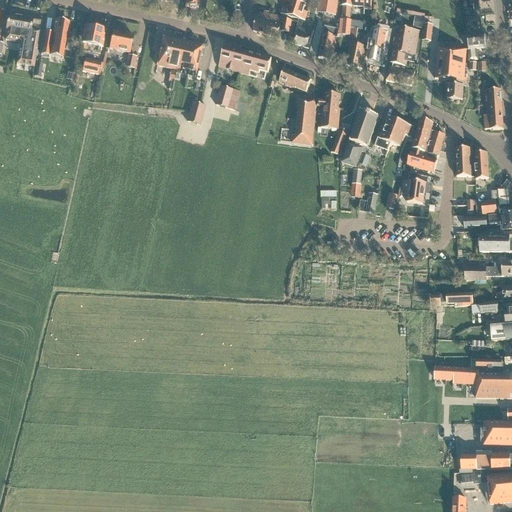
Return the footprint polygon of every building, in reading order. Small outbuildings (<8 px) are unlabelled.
[(198,9),(199,0),(186,0),(185,6),(198,9)] [(299,21),(303,22),(305,23),(308,14),(303,13),(307,0),(281,0),(281,1),(291,4),(289,9),(283,7),(281,15),(299,21)] [(336,11),(338,1),(332,0),(320,0),(320,7),(325,8),(324,14),(331,16),(332,10),(336,11)] [(350,22),(351,8),(351,7),(352,0),(343,0),(343,7),(342,21),(341,21),(340,26),(343,26),(342,36),(350,37),(351,29),(351,22),(350,22)] [(266,36),(269,15),(264,14),(264,16),(259,15),(258,20),(256,20),(253,33),(266,36)] [(38,33),(39,27),(40,27),(41,19),(19,15),(18,17),(8,16),(5,34),(6,34),(4,41),(20,44),(16,65),(33,68),(37,46),(36,46),(38,33)] [(269,15),(266,36),(278,40),(282,21),(278,20),(279,18),(269,15)] [(432,27),(433,19),(425,18),(424,26),(423,26),(422,42),(431,43),(433,27),(432,27)] [(481,34),(480,19),(466,21),(468,36),(467,36),(468,51),(469,62),(479,61),(478,50),(486,49),(485,34),(481,34)] [(45,34),(41,56),(42,57),(42,55),(62,59),(62,60),(63,60),(69,25),(69,24),(55,21),(54,22),(55,22),(53,35),(45,34)] [(283,21),(281,32),(290,34),(292,22),(283,21)] [(308,52),(309,50),(313,34),(301,30),(303,22),(299,21),(292,45),(300,47),(300,49),(308,52)] [(97,64),(99,55),(100,49),(101,49),(105,31),(85,27),(79,55),(89,57),(89,62),(85,61),(82,73),(98,76),(101,65),(97,64)] [(332,64),(338,31),(325,28),(318,59),(332,64)] [(356,40),(358,30),(351,29),(350,37),(349,44),(350,44),(347,58),(350,59),(349,68),(362,71),(366,48),(354,45),(354,41),(356,40)] [(407,62),(414,64),(420,33),(401,30),(400,37),(394,36),(392,47),(395,47),(394,53),(392,52),(390,64),(406,67),(407,62)] [(371,49),(369,62),(379,64),(381,51),(384,52),(387,34),(374,32),(373,38),(371,49)] [(129,55),(133,37),(113,33),(109,50),(129,55)] [(196,76),(202,47),(163,38),(157,67),(196,76)] [(268,74),(271,60),(240,51),(241,47),(226,43),(219,69),(249,77),(250,72),(259,74),(259,71),(268,74)] [(437,49),(435,80),(437,81),(443,81),(450,81),(449,87),(448,87),(447,101),(463,102),(464,88),(466,88),(467,80),(464,79),(466,51),(437,49)] [(127,56),(125,69),(134,70),(137,58),(127,56)] [(37,64),(34,78),(40,79),(43,65),(37,64)] [(486,73),(486,64),(478,65),(478,73),(486,73)] [(389,68),(386,82),(412,87),(415,73),(404,71),(405,69),(400,68),(395,67),(395,70),(389,68)] [(306,93),(311,81),(298,76),(285,70),(279,84),(292,89),(295,90),(296,88),(306,93)] [(239,93),(222,88),(216,107),(234,111),(239,93)] [(487,112),(502,111),(501,91),(484,92),(485,107),(486,107),(487,112)] [(324,109),(338,111),(340,97),(326,94),(325,102),(318,101),(317,107),(320,107),(324,108),(324,109)] [(312,148),(317,105),(300,103),(296,137),(293,137),(292,145),(312,148)] [(200,127),(206,108),(192,104),(187,123),(200,127)] [(338,111),(324,109),(323,109),(323,111),(319,110),(319,116),(322,116),(321,129),(339,131),(340,111),(338,111)] [(367,152),(379,118),(360,111),(350,142),(353,143),(351,147),(349,146),(342,165),(356,170),(362,154),(366,155),(367,152)] [(502,111),(487,112),(487,117),(484,117),(485,131),(503,130),(502,111)] [(389,144),(398,122),(389,119),(381,141),(379,140),(376,148),(388,153),(391,145),(389,144)] [(434,134),(431,133),(433,125),(420,121),(412,150),(420,153),(419,157),(411,155),(407,167),(434,174),(438,162),(437,162),(438,158),(439,158),(445,137),(435,134),(434,134)] [(415,129),(398,122),(389,144),(391,145),(401,149),(405,136),(411,138),(415,129)] [(339,158),(349,133),(340,129),(331,154),(339,158)] [(471,162),(470,150),(456,150),(456,162),(457,178),(471,178),(471,162)] [(475,169),(488,168),(487,155),(474,155),(475,169)] [(363,156),(359,166),(366,168),(370,159),(363,156)] [(488,168),(475,169),(476,181),(489,180),(488,168)] [(361,186),(362,172),(354,171),(352,186),(361,186)] [(426,185),(417,183),(418,178),(411,177),(410,183),(403,182),(402,196),(408,197),(407,204),(423,206),(426,185)] [(501,192),(502,207),(511,206),(511,205),(510,191),(501,192)] [(322,199),(322,211),(337,210),(337,192),(321,193),(321,199),(322,199)] [(369,195),(367,204),(361,203),(359,213),(374,216),(378,196),(369,195)] [(398,197),(390,195),(386,209),(395,211),(398,197)] [(481,203),(482,217),(497,215),(495,202),(481,203)] [(502,217),(489,218),(489,226),(503,224),(503,232),(504,235),(510,235),(510,241),(511,240),(511,206),(498,208),(499,213),(501,213),(502,217)] [(486,218),(464,219),(465,230),(475,230),(487,229),(486,218)] [(480,232),(480,254),(510,254),(510,255),(511,254),(511,240),(510,241),(510,235),(504,235),(496,234),(496,232),(480,232)] [(486,278),(511,278),(511,263),(502,263),(502,269),(465,269),(465,282),(486,282),(486,278)] [(498,303),(511,301),(511,287),(502,288),(503,295),(497,295),(498,303)] [(447,306),(473,305),(473,294),(446,296),(447,306)] [(441,309),(440,296),(431,296),(432,309),(441,309)] [(506,326),(511,325),(511,324),(511,323),(511,305),(498,307),(498,303),(487,304),(487,306),(472,307),(473,315),(501,313),(500,311),(504,310),(506,326)] [(511,325),(506,326),(490,327),(492,343),(511,341),(511,325)] [(502,371),(502,362),(477,361),(476,370),(502,371)] [(436,368),(435,381),(453,382),(453,385),(470,386),(470,383),(476,383),(476,387),(476,400),(511,400),(511,371),(479,371),(436,368)] [(511,423),(508,423),(483,423),(483,447),(511,447),(511,423)] [(511,470),(511,456),(510,456),(510,455),(491,455),(491,452),(476,453),(476,457),(461,458),(462,476),(473,475),(473,471),(477,471),(477,472),(490,471),(511,470)] [(511,473),(491,476),(491,473),(489,473),(489,472),(477,472),(474,473),(474,476),(465,476),(462,477),(462,484),(474,483),(474,485),(488,484),(490,506),(511,503),(511,473)] [(465,511),(466,500),(453,499),(452,511),(465,511)]
